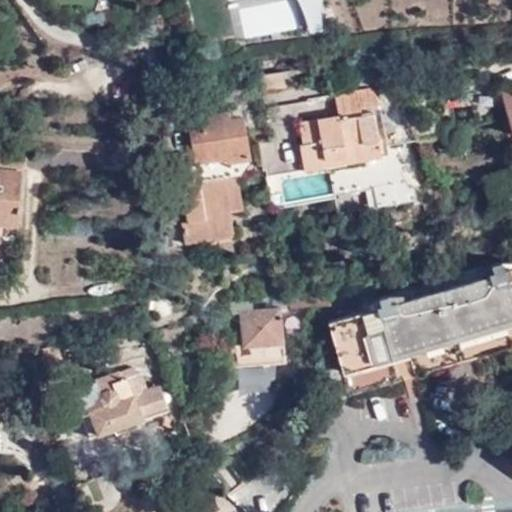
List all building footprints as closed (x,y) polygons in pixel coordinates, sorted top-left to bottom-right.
[(259,65),(260,78),(299,71),(297,60),(259,65)] [(299,71),(260,78),(263,93),(301,88),(299,71)] [(442,80),(403,86),(407,113),(445,108),(442,80)] [(358,113),(362,112),(383,109),(373,92),(354,95),(358,113)] [(341,123),(363,119),(362,112),(358,113),(354,95),(337,97),(341,123)] [(185,150),(190,176),(237,169),(245,157),(251,157),(244,120),(231,122),(230,114),(201,117),(202,127),(191,128),(195,149),(185,150)] [(303,164),(382,151),(376,117),(363,119),(341,123),(340,123),(340,125),(322,128),(321,122),(301,125),(304,145),(301,145),(303,164)] [(26,149),(0,145),(0,223),(6,224),(18,225),(26,149)] [(383,159),(382,151),(303,164),(305,172),(327,168),(328,173),(367,167),(366,162),(383,159)] [(237,169),(190,176),(191,182),(227,175),(240,175),(251,157),(245,157),(237,169)] [(227,175),(191,182),(192,191),(187,192),(191,221),(185,222),(188,243),(237,235),(233,210),(245,208),(240,175),(227,175)] [(392,206),(412,202),(410,189),(405,190),(398,176),(387,182),(392,206)] [(177,227),(165,225),(162,247),(174,249),(177,227)] [(511,322),(511,321),(511,265),(325,318),(337,361),(322,366),(328,390),(345,385),(340,370),(402,353),(511,322)] [(332,302),(330,285),(292,288),(293,306),(332,302)] [(289,297),(284,292),(254,296),(253,291),(228,293),(225,311),(241,309),(240,316),(232,317),(232,343),(236,343),(238,365),(285,360),(283,343),(285,342),(282,306),(289,305),(289,297)] [(168,350),(162,351),(166,364),(172,362),(173,358),(171,353),(168,350)] [(114,434),(131,428),(131,421),(167,409),(166,405),(167,401),(166,397),(163,394),(159,386),(150,389),(146,382),(142,383),(138,374),(116,381),(113,374),(98,378),(99,381),(76,388),(93,435),(112,428),(114,434)] [(216,472),(232,493),(246,483),(230,461),(216,472)] [(205,495),(189,511),(211,511),(217,506),(205,495)]
